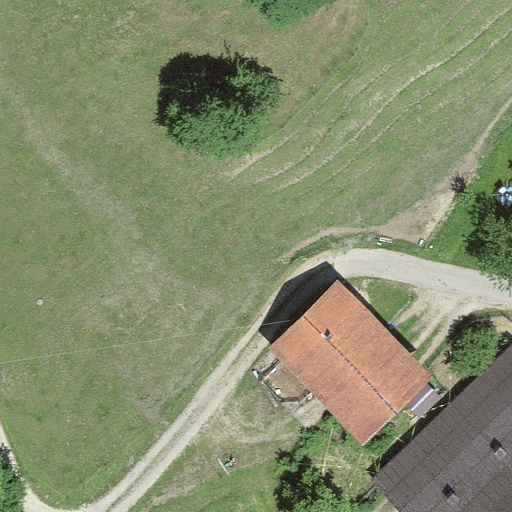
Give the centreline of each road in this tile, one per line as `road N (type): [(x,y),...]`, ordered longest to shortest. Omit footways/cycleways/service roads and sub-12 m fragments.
road 1 (track): [(391,271),(340,269),(299,292),(115,511)]
road 2 (unclassified): [(511,296),(391,271)]
